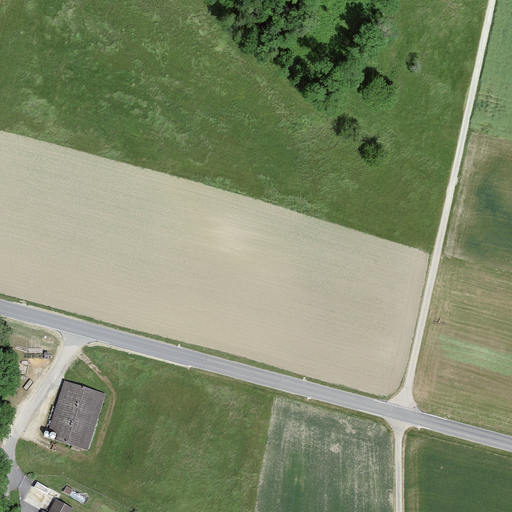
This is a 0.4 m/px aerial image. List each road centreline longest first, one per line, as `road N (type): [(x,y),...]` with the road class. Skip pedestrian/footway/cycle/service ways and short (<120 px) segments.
road 1 (tertiary): [(511,445),(0,309)]
road 2 (track): [(494,0),(404,416),(397,511)]
